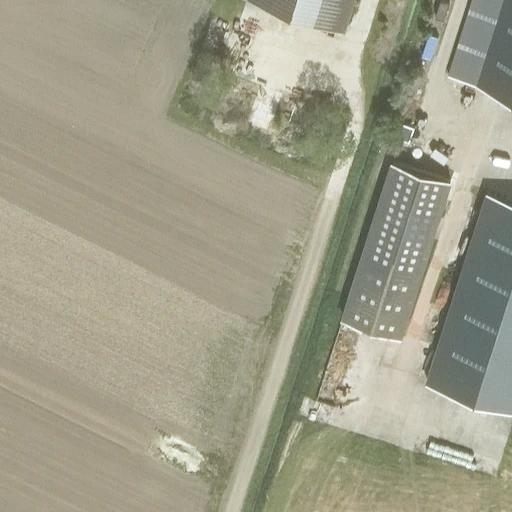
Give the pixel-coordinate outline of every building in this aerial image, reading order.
[(257,0),(343,28),(352,0),(257,0)] [(444,21),(450,2),(442,0),(439,0),(434,18),(444,21)] [(511,0),(473,0),(449,78),(511,97),(511,0)] [(452,180),(392,161),(342,317),(402,336),(452,180)] [(511,199),(490,192),(428,381),(511,408),(511,199)]
